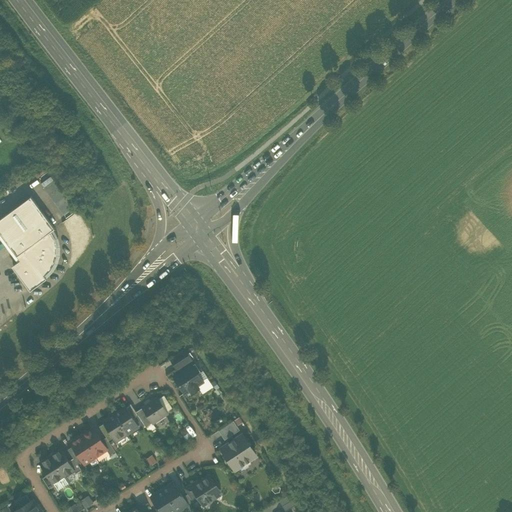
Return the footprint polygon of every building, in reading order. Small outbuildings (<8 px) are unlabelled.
[(41,182),(55,202),(65,196),(50,175),(41,182)] [(12,266),(30,291),(47,279),(44,276),(51,270),(55,263),(57,255),(57,246),(55,238),(51,231),(55,229),(31,196),(0,219),(0,233),(20,260),(12,266)] [(170,359),(177,370),(192,360),(185,349),(170,359)] [(175,378),(185,393),(190,389),(192,392),(199,388),(197,385),(203,381),(198,374),(201,372),(195,363),(181,372),(182,373),(175,378)] [(164,395),(159,399),(167,411),(172,408),(164,395)] [(168,413),(167,411),(159,399),(158,397),(142,408),(152,423),(168,413)] [(133,418),(138,415),(136,412),(131,403),(125,407),(133,418)] [(125,407),(114,414),(127,434),(138,427),(133,418),(125,407)] [(142,408),(136,412),(138,415),(146,427),(152,423),(142,408)] [(116,441),(127,434),(114,414),(103,421),(104,423),(113,437),(116,441)] [(219,431),(225,440),(240,430),(234,421),(219,431)] [(99,426),(106,437),(108,441),(113,437),(104,423),(99,426)] [(93,428),(82,435),(95,456),(106,449),(107,449),(101,440),(93,428)] [(221,448),(235,470),(257,456),(242,434),(221,448)] [(84,463),(95,456),(82,435),(70,443),(73,446),(82,461),(84,463)] [(116,452),(108,441),(106,437),(101,440),(107,449),(106,449),(110,456),(116,452)] [(68,449),(73,458),(77,464),(82,461),(73,446),(68,449)] [(60,449),(50,456),(64,477),(74,470),(68,461),(60,449)] [(54,483),(64,477),(50,456),(40,463),(48,475),(53,484),(54,483)] [(81,470),(77,464),(73,458),(68,461),(74,470),(76,473),(81,470)] [(43,478),(49,488),(54,485),(54,483),(53,484),(48,475),(43,478)] [(207,477),(192,486),(199,497),(203,504),(218,495),(219,492),(217,489),(219,486),(216,482),(213,482),(210,477),(207,477)] [(174,483),(163,490),(177,511),(181,509),(182,507),(187,504),(183,497),(174,483)] [(193,501),(199,497),(192,486),(192,485),(185,489),(188,494),(193,501)] [(176,511),(177,511),(163,490),(151,497),(161,511),(176,511)] [(187,504),(191,511),(196,507),(193,501),(188,494),(183,497),(187,504)] [(14,502),(19,509),(31,501),(26,495),(14,502)] [(86,507),(93,502),(88,495),(81,499),(86,507)] [(279,501),(285,511),(296,505),(290,495),(279,501)] [(13,511),(40,511),(33,500),(31,501),(19,509),(13,511)] [(67,508),(68,511),(74,511),(84,508),(81,501),(67,508)]
